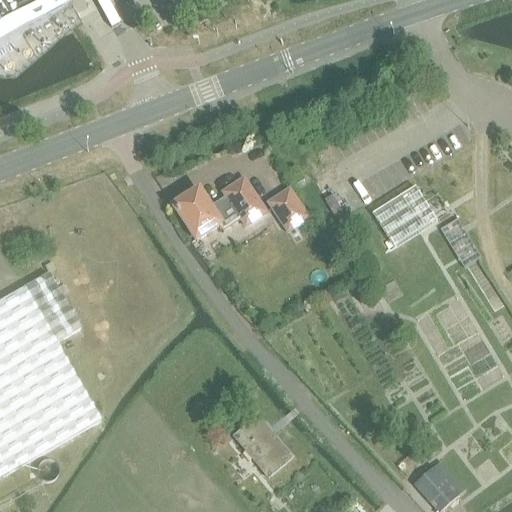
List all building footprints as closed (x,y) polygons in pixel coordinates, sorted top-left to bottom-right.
[(0,0),(0,51),(25,37),(64,14),(71,10),(73,9),(67,0),(0,0)] [(296,170),(289,174),(297,187),(304,183),(296,170)] [(214,238),(226,231),(240,221),(246,229),(265,216),(244,184),(225,196),(228,201),(213,212),(199,191),(187,200),(182,199),(176,204),(175,208),(173,209),(188,230),(187,234),(190,238),(194,239),(196,243),(211,234),(214,238)] [(415,190),(373,216),(395,250),(436,223),(415,190)] [(271,207),(288,234),(307,221),(290,194),(271,207)] [(457,221),(440,232),(464,270),(481,260),(457,221)] [(0,480),(100,423),(56,346),(80,332),(67,308),(48,275),(0,302),(0,480)] [(269,479),(292,460),(258,419),(235,438),(269,479)] [(436,511),(442,511),(458,499),(433,471),(415,487),(436,511)]
